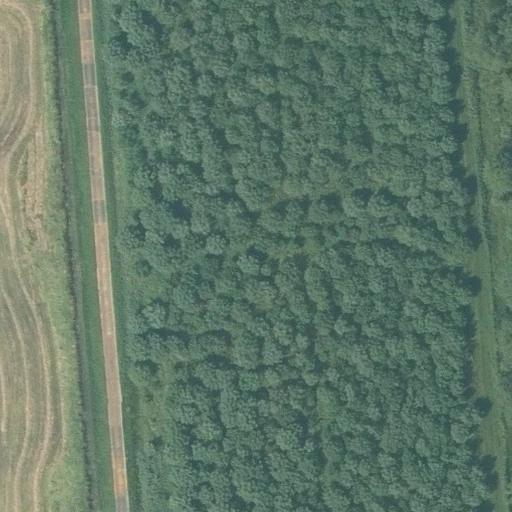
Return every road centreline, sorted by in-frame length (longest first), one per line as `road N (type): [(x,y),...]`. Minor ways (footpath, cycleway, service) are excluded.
road 1 (track): [(491,511),(448,0)]
road 2 (track): [(121,511),(81,0)]
